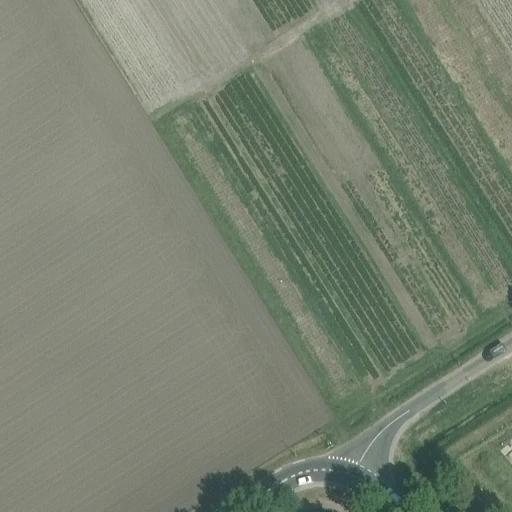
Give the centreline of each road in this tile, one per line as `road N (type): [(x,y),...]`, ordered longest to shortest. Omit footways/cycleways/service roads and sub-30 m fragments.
road 1 (unclassified): [(352,472),(396,418),(511,345)]
road 2 (tertiary): [(235,511),(301,471),(352,472)]
